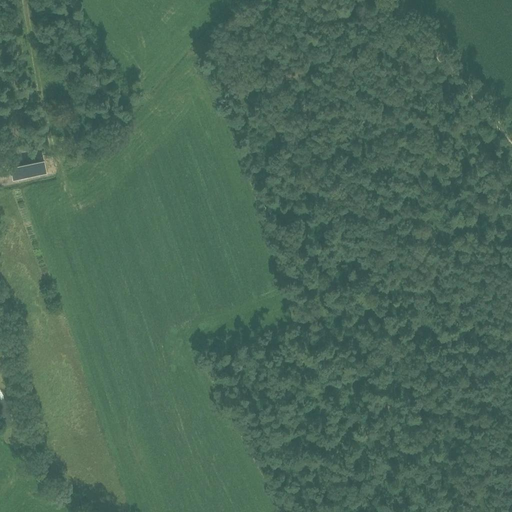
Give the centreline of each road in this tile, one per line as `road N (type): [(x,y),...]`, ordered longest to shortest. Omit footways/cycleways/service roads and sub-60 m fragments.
road 1 (track): [(26,0),(56,159),(0,170)]
road 2 (track): [(382,0),(511,142)]
